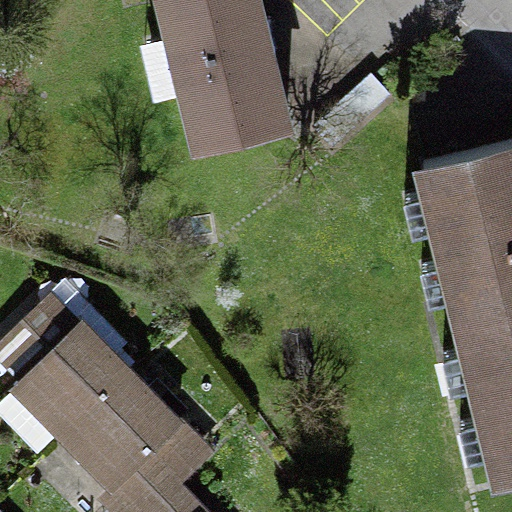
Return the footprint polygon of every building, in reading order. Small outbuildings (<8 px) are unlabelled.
[(285,119),(256,0),(162,0),(197,140),(285,119)] [(511,129),(425,150),(463,316),(511,305),(511,129)] [(64,422),(126,363),(78,313),(70,320),(44,292),(0,333),(0,351),(23,375),(0,396),(0,407),(38,447),(64,422)] [(511,467),(511,305),(463,316),(498,471),(511,467)] [(126,363),(64,422),(114,474),(176,416),(126,363)] [(157,457),(110,505),(117,511),(212,511),(213,511),(157,457)]
